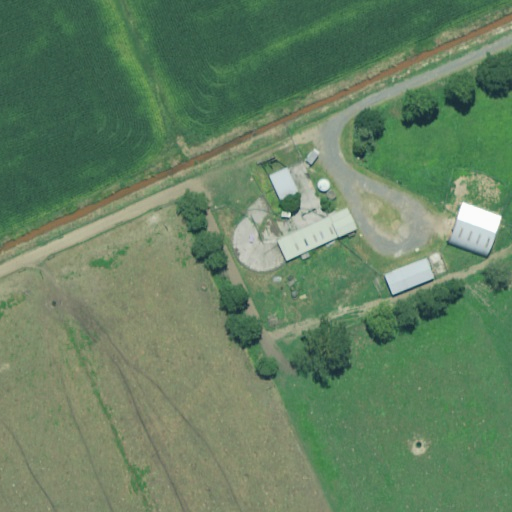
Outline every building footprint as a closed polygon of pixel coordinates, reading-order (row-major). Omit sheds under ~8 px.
[(299,195),(287,169),(269,177),(281,203),(299,195)] [(302,262),(313,257),(310,251),(356,230),(347,210),(278,242),(281,249),(287,261),(300,256),(302,262)] [(496,232),(458,218),(448,244),(486,258),(496,232)] [(434,279),(426,259),(385,276),(393,296),(434,279)] [(355,292),(336,290),(335,303),(353,305),(355,292)]
